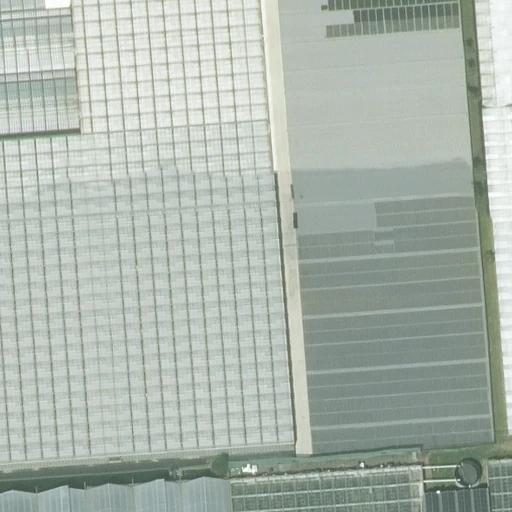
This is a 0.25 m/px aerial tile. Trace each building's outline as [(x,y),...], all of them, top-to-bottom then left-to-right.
[(259,0),(0,0),(0,133),(268,113),(259,0)] [(511,0),(474,0),(483,102),(511,100),(511,0)] [(511,100),(483,102),(482,103),(500,334),(511,332),(511,100)] [(0,133),(0,474),(293,452),(268,113),(0,133)] [(511,332),(500,334),(508,436),(511,435),(511,332)] [(511,511),(511,467),(485,469),(488,501),(488,511),(511,511)] [(421,475),(229,489),(230,511),(423,511),(423,506),(424,506),(421,475)] [(229,488),(0,505),(0,511),(230,511),(229,489),(229,488)] [(424,506),(423,506),(423,511),(488,511),(488,501),(424,506)]
